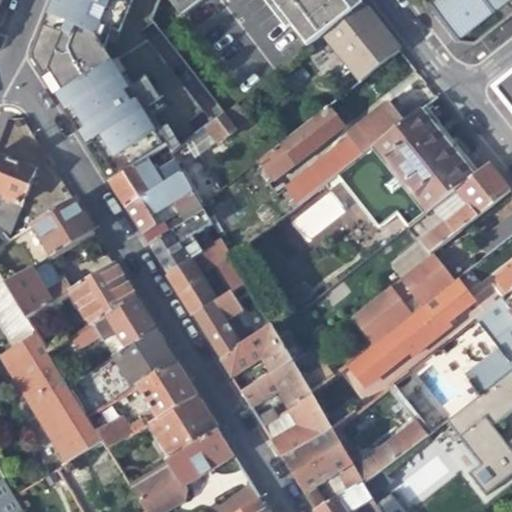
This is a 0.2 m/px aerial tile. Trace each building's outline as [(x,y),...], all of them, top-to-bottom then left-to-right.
[(53,0),(41,31),(30,57),(63,110),(85,144),(110,184),(147,159),(171,144),(148,109),(160,101),(146,78),(133,86),(127,76),(121,80),(102,49),(110,31),(117,34),(132,0),(53,0)] [(158,0),(150,23),(160,35),(181,19),(185,15),(204,0),(158,0)] [(359,0),(276,0),(314,45),(364,6),(359,0)] [(451,0),(473,27),(508,0),(451,0)] [(322,37),(360,85),(401,53),(376,22),(364,6),(322,37)] [(511,78),(508,82),(499,89),(500,97),(501,103),(510,113),(511,115),(511,78)] [(268,108),(254,90),(246,95),(235,105),(237,107),(249,123),(268,108)] [(300,207),(339,177),(405,125),(388,104),(346,136),(349,140),(287,189),(300,207)] [(219,146),(249,123),(237,107),(225,116),(206,130),(217,144),(219,146)] [(397,214),(400,219),(412,209),(434,198),(440,205),(448,199),(455,194),(479,176),(452,141),(427,108),(405,125),(339,177),(379,229),(387,221),(397,214)] [(329,109),(257,164),(261,169),(257,172),(269,186),(330,138),(342,128),(329,109)] [(200,157),(217,144),(206,130),(191,142),(200,157)] [(221,192),(200,157),(191,142),(171,157),(175,164),(182,176),(201,208),(221,192)] [(37,174),(0,159),(0,230),(2,233),(7,239),(37,174)] [(157,175),(147,159),(110,184),(117,195),(126,211),(165,187),(157,175)] [(175,164),(157,175),(165,187),(182,176),(175,164)] [(421,245),(423,247),(431,257),(467,229),(511,194),(499,178),(490,168),(479,176),(455,194),(468,209),(460,215),(421,245)] [(178,215),(185,227),(205,214),(201,208),(182,176),(165,187),(126,211),(137,228),(143,237),(157,228),(152,220),(173,206),(178,215)] [(292,221),(306,239),(343,210),(329,192),(292,221)] [(448,199),(460,215),(468,209),(455,194),(448,199)] [(489,256),(511,238),(511,194),(467,229),(489,256)] [(409,230),(440,205),(434,198),(412,209),(400,219),(409,230)] [(54,260),(95,237),(82,217),(75,205),(33,228),(54,260)] [(157,228),(178,215),(173,206),(152,220),(157,228)] [(212,228),(205,214),(185,227),(164,240),(150,249),(159,262),(168,277),(213,249),(208,241),(201,246),(199,250),(193,240),(212,228)] [(164,240),(157,228),(143,237),(150,249),(164,240)] [(198,279),(222,264),(230,259),(221,243),(213,249),(168,277),(183,301),(195,321),(216,307),(198,279)] [(395,268),(404,281),(432,259),(431,257),(423,247),(395,268)] [(402,283),(422,309),(453,284),(443,270),(433,258),(432,259),(404,281),(402,283)] [(221,283),(231,297),(247,287),(239,273),(230,259),(222,264),(230,277),(221,283)] [(49,263),(31,273),(6,287),(26,319),(36,314),(70,295),(63,285),(58,276),(49,263)] [(70,295),(91,329),(96,326),(136,303),(122,281),(115,269),(73,293),(70,295)] [(511,270),(496,282),(507,296),(511,292),(511,270)] [(0,362),(67,468),(104,444),(98,436),(93,428),(47,354),(26,319),(6,287),(0,277),(0,331),(11,350),(5,354),(0,356),(0,362)] [(372,348),(346,369),(362,389),(406,353),(412,358),(449,328),(446,324),(473,302),(467,295),(457,282),(453,284),(422,309),(412,317),(392,333),(374,347),(372,348)] [(73,293),(66,283),(63,285),(70,295),(73,293)] [(258,307),(247,287),(231,297),(238,307),(243,304),(248,313),(258,307)] [(374,347),(392,333),(412,317),(390,290),(350,320),(372,348),(374,347)] [(511,292),(507,296),(439,349),(456,371),(511,326),(511,292)] [(238,307),(231,297),(224,302),(216,307),(195,321),(208,341),(216,354),(247,334),(236,318),(243,314),(238,307)] [(120,338),(130,354),(158,338),(145,318),(136,303),(96,326),(103,338),(107,345),(120,338)] [(58,347),(36,314),(26,319),(47,354),(58,347)] [(262,327),(265,333),(271,329),(268,323),(262,327)] [(79,353),(103,338),(96,326),(91,329),(72,340),(79,353)] [(262,361),(271,378),(291,364),(275,336),(273,332),(271,329),(265,333),(259,337),(252,342),(221,362),(228,373),(232,380),(262,361)] [(284,329),(275,336),(291,364),(292,366),(311,351),(304,344),(300,347),(284,329)] [(252,342),(247,334),(216,354),(221,362),(252,342)] [(136,393),(139,391),(177,368),(168,355),(158,338),(130,354),(117,361),(136,393)] [(511,348),(467,385),(478,398),(511,372),(511,371),(511,348)] [(281,401),(288,412),(310,397),(302,382),(292,366),(291,364),(271,378),(243,396),(252,411),(277,394),(281,401)] [(139,391),(160,424),(198,402),(187,385),(177,368),(139,391)] [(511,371),(511,372),(478,398),(447,423),(445,424),(478,467),(467,476),(482,497),(511,473),(511,371)] [(408,373),(393,385),(417,417),(431,435),(445,424),(447,423),(408,373)] [(312,376),(302,382),(310,397),(320,389),(312,376)] [(411,421),(417,417),(393,385),(387,389),(411,421)] [(289,433),(273,445),(284,462),(330,431),(310,397),(288,412),(297,428),(289,433)] [(153,428),(175,463),(220,437),(211,422),(198,402),(160,424),(153,428)] [(122,422),(98,436),(104,444),(109,453),(146,432),(141,423),(128,430),(127,429),(122,422)] [(267,423),(261,427),(265,432),(270,429),(267,423)] [(338,476),(345,488),(349,495),(362,486),(424,438),(413,423),(353,467),(333,432),(331,433),(330,431),(284,462),(297,482),(305,496),(338,476)] [(250,511),(262,504),(254,490),(217,511),(183,511),(173,495),(235,460),(220,437),(175,463),(131,488),(145,511),(250,511)] [(23,511),(5,481),(0,484),(0,511),(23,511)] [(356,511),(372,502),(362,486),(349,495),(321,511),(356,511)] [(345,488),(312,508),(315,511),(321,511),(349,495),(345,488)] [(401,511),(396,494),(380,499),(384,511),(401,511)]
